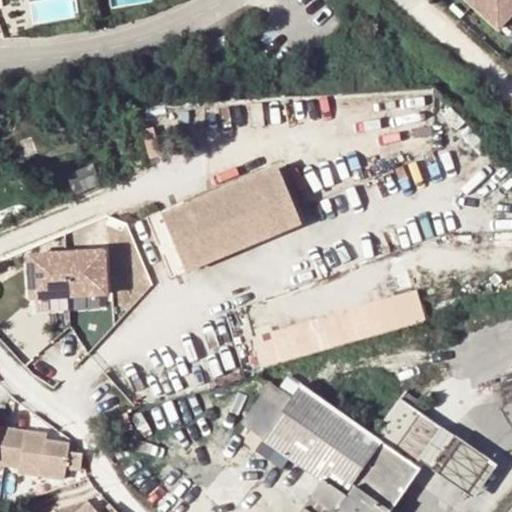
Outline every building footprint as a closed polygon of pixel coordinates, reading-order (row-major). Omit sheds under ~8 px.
[(497,18),(478,0),(460,0),(489,26),(497,18)] [(511,0),(478,0),(497,18),(511,1),(511,0)] [(230,46),(225,36),(207,43),(211,54),(230,46)] [(278,170),(161,213),(182,270),(300,226),(278,170)] [(101,248),(27,260),(33,302),(107,290),(101,248)] [(414,306),(256,352),(262,369),(419,324),(414,306)] [(304,511),(303,511),(302,511),(389,511),(418,471),(414,467),(440,430),(400,402),(373,439),(299,388),(281,413),(265,401),(246,429),(275,449),(267,462),(281,471),(290,460),(323,482),(310,501),(325,511),(304,511)] [(127,413),(116,418),(123,434),(133,430),(127,413)] [(0,463),(14,466),(13,470),(58,479),(61,468),(74,471),(78,455),(65,453),(66,446),(43,442),(44,435),(27,432),(0,426),(0,463)] [(418,462),(432,472),(472,499),(495,467),(455,440),(441,430),(440,430),(418,462)] [(325,511),(310,501),(303,511),(304,511),(325,511)]
